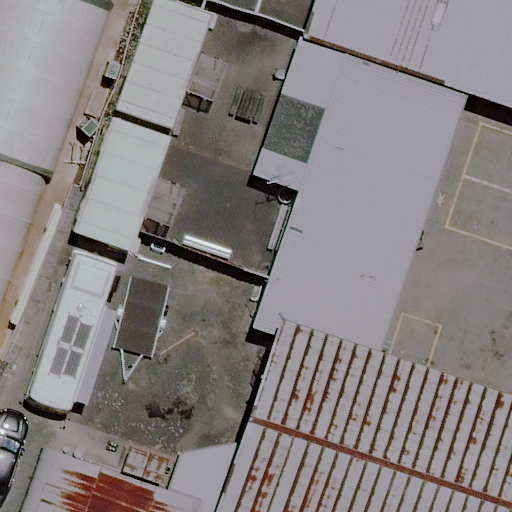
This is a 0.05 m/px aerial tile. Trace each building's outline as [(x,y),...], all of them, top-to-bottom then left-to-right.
[(183,0),(151,0),(113,105),(176,128),(218,13),(183,0)] [(511,0),(320,0),(308,34),(477,90),(511,101),(511,0)] [(477,90),(308,34),(260,169),(305,187),(260,324),(288,333),(295,312),(388,343),(477,90)] [(511,511),(511,384),(388,343),(295,312),(288,333),(227,511),(511,511)] [(212,511),(215,506),(48,448),(25,511),(212,511)]
